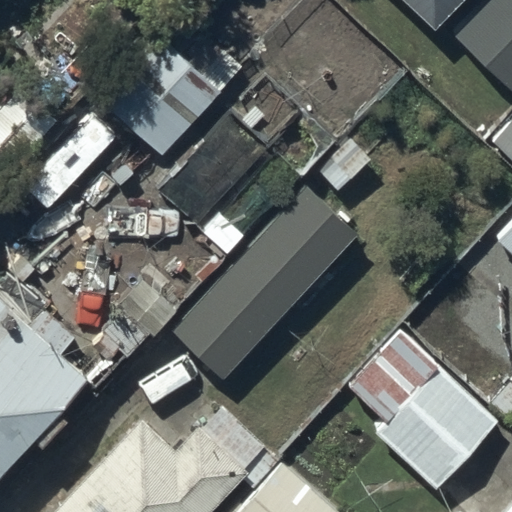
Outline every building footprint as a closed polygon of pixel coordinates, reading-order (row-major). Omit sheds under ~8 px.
[(411,0),(429,17),(444,0),(411,0)] [(511,0),(481,0),(454,30),(511,82),(511,0)] [(100,92),(159,146),(239,59),(222,43),(199,68),(157,30),(100,92)] [(0,167),(10,176),(54,123),(18,92),(0,112),(0,167)] [(511,111),(491,133),(511,152),(511,111)] [(224,112),(155,190),(192,223),(261,144),(224,112)] [(306,179),(172,319),(220,365),(355,225),(306,179)] [(511,214),(493,235),(511,252),(511,214)] [(0,463),(30,430),(37,436),(60,410),(51,403),(85,364),(56,338),(69,324),(39,297),(28,309),(0,284),(0,463)] [(387,408),(375,421),(436,478),(497,412),(396,319),(348,372),(387,408)] [(142,411),(44,511),(204,511),(244,471),(252,480),(280,452),(222,396),(176,444),(142,411)] [(344,511),(282,452),(223,511),(344,511)] [(467,511),(457,502),(447,511),(511,511),(511,484),(486,511),(467,511)]
